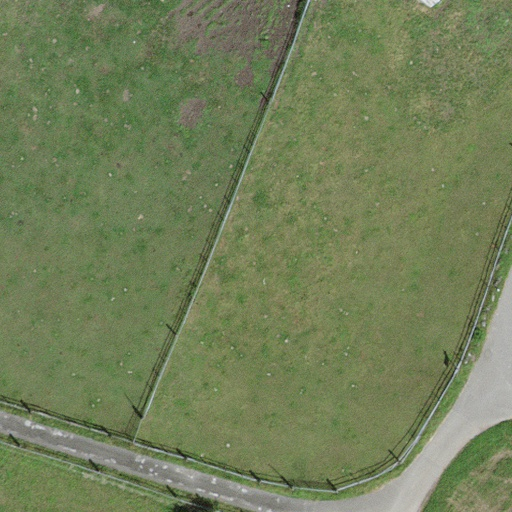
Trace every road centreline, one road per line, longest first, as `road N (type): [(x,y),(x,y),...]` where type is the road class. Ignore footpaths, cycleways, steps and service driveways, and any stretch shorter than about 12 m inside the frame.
road 1 (track): [(0,416),(320,511)]
road 2 (track): [(401,511),(431,459),(511,380)]
